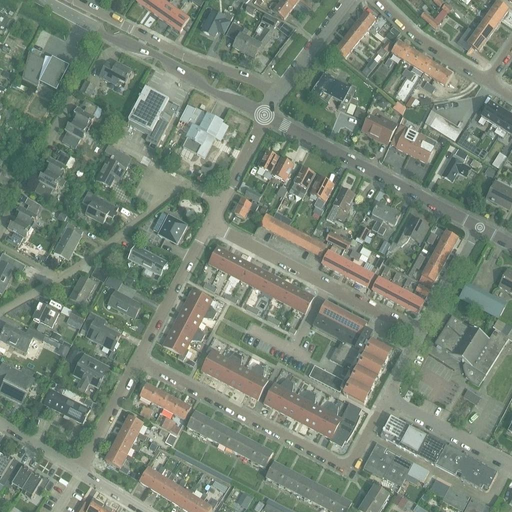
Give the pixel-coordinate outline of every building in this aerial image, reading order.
[(140,0),(137,5),(148,12),(156,0),(140,0)] [(159,0),(156,0),(148,12),(159,20),(168,6),(159,0)] [(284,0),(281,4),(292,11),(299,1),(297,0),(284,0)] [(435,0),(433,3),(440,8),(444,3),(440,0),(435,0)] [(269,8),(269,9),(269,10),(270,10),(270,11),(274,14),(275,15),(284,22),(292,11),(281,4),(279,7),(275,5),(275,4),(274,4),(273,4),(272,5),(271,5),(270,6),(270,7),(269,7),(269,8)] [(491,7),(487,12),(490,14),(501,23),(509,12),(497,4),(493,9),(491,7)] [(443,11),(447,15),(448,15),(452,11),(446,5),(442,10),(443,11)] [(168,6),(159,20),(169,27),(179,13),(168,6)] [(245,12),(253,16),(256,10),(248,6),(245,12)] [(441,22),(447,15),(443,11),(436,19),(441,22)] [(179,13),(169,27),(180,34),(183,30),(190,21),(179,13)] [(210,20),(203,33),(214,39),(219,30),(225,33),(230,23),(231,21),(233,18),(227,15),(226,18),(225,19),(214,13),(210,20)] [(420,18),(427,24),(431,19),(425,13),(420,18)] [(490,14),(482,25),(493,33),(501,23),(490,14)] [(365,15),(357,24),(367,32),(375,23),(369,18),(365,15)] [(265,16),(261,23),(273,30),(277,22),(265,16)] [(429,25),(435,31),(440,26),(433,20),(429,25)] [(357,24),(350,34),(360,42),(367,32),(357,24)] [(233,49),(244,55),(251,41),(244,38),(247,32),(233,25),(228,34),(227,35),(235,39),(234,41),(236,42),(233,49)] [(475,34),(475,35),(486,43),(493,33),(482,25),(475,34)] [(393,28),(389,33),(397,39),(400,34),(393,28)] [(251,41),(244,55),(255,61),(259,54),(261,55),(262,53),(264,48),(274,36),(267,30),(256,44),(251,41)] [(469,30),(458,45),(468,53),(471,48),(479,53),(486,43),(475,35),(475,34),(469,30)] [(350,34),(342,43),(352,51),(360,42),(350,34)] [(384,46),(389,51),(393,46),(392,45),(388,42),(384,45),(384,46)] [(345,61),(352,51),(342,43),(335,53),(345,61)] [(391,55),(402,62),(409,50),(398,43),(391,55)] [(409,50),(402,62),(413,68),(420,57),(409,50)] [(69,68),(53,59),(50,64),(29,53),(22,79),(38,88),(39,84),(57,93),(69,68)] [(420,57),(413,68),(423,75),(430,63),(420,57)] [(430,63),(423,75),(434,81),(441,70),(430,63)] [(372,72),(375,68),(370,64),(361,75),(366,78),(371,72),(372,72)] [(125,85),(132,74),(117,66),(115,71),(107,66),(99,80),(103,82),(104,80),(111,84),(114,79),(125,85)] [(441,70),(434,81),(445,88),(452,77),(441,70)] [(353,100),(357,90),(352,88),(351,89),(324,75),(311,93),(319,98),(322,95),(323,96),(325,92),(332,97),(341,103),(338,112),(347,115),(351,106),(353,100)] [(387,94),(397,78),(394,76),(383,91),(387,94)] [(12,83),(10,88),(18,91),(20,86),(12,83)] [(90,98),(96,89),(85,83),(80,93),(90,98)] [(157,148),(175,114),(170,111),(172,107),(145,92),(127,126),(149,137),(146,142),(157,148)] [(411,98),(406,107),(410,110),(416,101),(411,98)] [(77,117),(74,122),(87,129),(90,124),(92,126),(95,120),(97,120),(99,120),(103,111),(85,101),(82,106),(90,111),(87,116),(78,110),(74,116),(77,117)] [(396,106),(404,113),(406,109),(403,107),(398,103),(396,106)] [(492,126),(501,111),(491,104),(486,111),(481,119),(478,124),(483,127),(486,122),(492,126)] [(402,116),(404,113),(396,106),(393,110),(402,116)] [(208,118),(207,119),(202,117),(204,114),(195,110),(195,111),(187,107),(178,124),(186,128),(184,133),(189,136),(183,149),(197,156),(204,142),(212,146),(222,125),(208,118)] [(357,109),(354,118),(360,120),(362,121),(365,113),(357,109)] [(494,134),(498,137),(511,117),(501,111),(492,126),(497,129),(494,134)] [(498,137),(503,140),(506,135),(511,138),(511,117),(498,137)] [(388,145),(397,126),(382,119),(380,123),(369,118),(362,133),(373,138),(372,139),(387,146),(388,145)] [(437,118),(430,128),(455,144),(462,133),(437,118)] [(84,135),(87,129),(74,122),(71,128),(69,126),(65,132),(72,136),(69,141),(64,138),(62,143),(76,151),(81,141),(83,142),(86,136),(84,135)] [(425,145),(427,140),(419,136),(400,126),(390,147),(409,156),(427,165),(427,163),(434,150),(425,145)] [(464,134),(457,145),(474,156),(477,150),(466,143),(470,137),(464,134)] [(132,160),(116,152),(108,147),(104,153),(112,158),(110,163),(107,161),(96,182),(110,190),(117,177),(122,180),(132,160)] [(165,149),(161,157),(166,160),(170,152),(165,149)] [(50,167),(47,173),(60,180),(63,175),(65,176),(68,170),(71,169),(75,163),(74,160),(58,152),(55,157),(63,161),(61,166),(50,160),(47,166),(50,167)] [(274,169),(279,159),(273,156),(273,155),(270,154),(268,154),(267,153),(259,169),(266,173),(263,179),(270,182),(276,170),(274,169)] [(492,167),(499,171),(506,159),(500,155),(492,167)] [(455,180),(458,175),(464,178),(466,179),(472,170),(463,166),(465,163),(455,157),(442,178),(453,184),(455,180)] [(285,184),(293,168),(288,165),(288,163),(284,161),(283,162),(281,161),(273,178),(285,184)] [(478,172),(481,166),(474,162),(470,167),(478,172)] [(485,175),(493,179),(496,172),(488,168),(485,175)] [(289,193),(289,194),(295,197),(298,198),(298,197),(300,195),(305,197),(307,192),(315,177),(302,170),(298,179),(295,179),(293,183),(294,185),(291,192),(290,192),(289,193)] [(60,180),(47,173),(44,178),(41,177),(38,183),(42,184),(39,189),(38,188),(35,193),(48,201),(53,191),(56,193),(59,186),(57,185),(60,180)] [(324,207),(325,204),(334,187),(319,179),(310,196),(319,201),(315,208),(313,213),(321,217),(323,212),(321,211),(320,209),(322,206),(324,207)] [(499,202),(503,204),(504,205),(505,205),(511,208),(511,207),(511,187),(509,191),(496,184),(487,201),(497,206),(499,202)] [(277,196),(283,199),(287,192),(286,192),(281,189),(277,196)] [(258,204),(261,198),(248,191),(244,197),(258,204)] [(355,197),(342,191),(331,212),(339,216),(337,219),(344,223),(352,206),(350,205),(355,197)] [(119,210),(103,201),(89,193),(83,204),(90,208),(85,216),(103,226),(108,217),(113,220),(119,210)] [(466,199),(469,208),(476,207),(474,197),(466,199)] [(20,216),(17,221),(30,228),(32,223),(35,224),(38,218),(35,217),(41,207),(27,200),(25,205),(29,207),(27,212),(21,209),(17,215),(20,216)] [(241,202),(234,216),(244,221),(249,211),(255,214),(258,208),(251,204),(249,207),(241,202)] [(380,220),(383,222),(390,210),(379,205),(371,219),(378,223),(380,220)] [(390,210),(383,222),(394,228),(401,216),(390,210)] [(61,215),(57,221),(63,224),(67,218),(61,215)] [(177,246),(187,227),(168,217),(168,218),(162,215),(153,232),(159,235),(158,237),(166,241),(166,240),(177,246)] [(266,215),(260,227),(265,229),(271,218),(266,215)] [(271,218),(265,229),(270,232),(276,221),(273,219),(271,218)] [(285,218),(282,224),(285,225),(286,226),(289,228),(292,222),(285,218)] [(397,246),(402,248),(408,243),(410,239),(421,244),(429,228),(411,219),(397,246)] [(27,234),(30,228),(17,221),(14,227),(11,226),(8,231),(17,236),(14,240),(8,237),(5,242),(19,250),(24,240),(26,241),(29,235),(27,234)] [(276,221),(270,232),(275,235),(281,223),(280,223),(276,221)] [(281,223),(275,235),(280,237),(286,226),(285,225),(282,224),(281,223)] [(62,240),(54,254),(64,260),(70,249),(74,251),(81,238),(83,234),(66,224),(58,238),(62,240)] [(372,232),(377,234),(381,228),(375,225),(372,232)] [(286,226),(280,237),(285,240),(291,229),(289,228),(286,226)] [(369,232),(362,228),(357,239),(364,242),(369,232)] [(381,228),(377,234),(382,237),(386,230),(381,228)] [(291,229),(285,240),(290,242),(296,231),(291,229)] [(138,230),(135,236),(143,240),(146,234),(138,230)] [(296,231),(290,242),(295,245),(301,234),(296,231)] [(446,233),(439,246),(452,252),(459,240),(446,233)] [(301,234),(295,245),(300,248),(306,237),(301,234)] [(326,242),(343,251),(347,244),(349,241),(344,238),(343,240),(330,234),(326,242)] [(431,234),(428,240),(434,243),(437,237),(431,234)] [(306,237),(300,248),(306,250),(311,239),(306,237)] [(311,239),(306,250),(311,253),(317,242),(311,239)] [(317,242),(311,253),(316,256),(322,245),(317,242)] [(384,243),(379,253),(384,256),(390,246),(384,243)] [(322,245),(316,256),(321,258),(327,247),(322,245)] [(434,256),(433,258),(445,265),(452,252),(439,246),(434,256)] [(161,278),(167,264),(135,248),(129,261),(161,278)] [(219,271),(228,253),(217,248),(209,264),(208,265),(219,271)] [(332,248),(325,261),(322,266),(334,272),(340,260),(334,256),(337,251),(332,248)] [(363,249),(361,252),(360,255),(368,259),(371,253),(363,249)] [(108,253),(102,257),(106,262),(112,258),(108,253)] [(230,277),(239,259),(228,253),(219,271),(230,277)] [(12,269),(15,262),(2,255),(0,259),(0,263),(0,264),(0,294),(2,295),(15,271),(12,269)] [(419,256),(415,264),(421,268),(425,259),(419,256)] [(379,270),(383,263),(384,260),(380,258),(375,268),(379,270)] [(433,258),(426,270),(438,277),(445,265),(433,258)] [(240,282),(250,265),(239,259),(230,277),(240,282)] [(340,260),(334,272),(345,278),(351,265),(340,260)] [(362,271),(356,284),(367,290),(377,271),(372,269),(373,267),(366,264),(362,271)] [(419,271),(421,268),(415,264),(408,277),(411,279),(416,269),(419,271)] [(251,288),(260,270),(250,265),(240,282),(251,288)] [(351,265),(345,278),(356,284),(362,271),(351,265)] [(104,285),(108,276),(96,270),(92,278),(104,285)] [(262,294),(271,276),(260,270),(251,288),(262,294)] [(426,270),(419,283),(432,289),(438,277),(426,270)] [(499,288),(511,294),(511,274),(507,272),(499,288)] [(273,299),(282,281),(271,276),(262,294),(273,299)] [(118,292),(122,283),(110,277),(105,285),(118,292)] [(125,277),(122,283),(130,287),(134,281),(125,277)] [(83,307),(95,285),(81,278),(69,300),(83,307)] [(372,293),(384,298),(391,285),(379,279),(372,293)] [(283,305),(293,287),(282,281),(273,299),(283,305)] [(391,285),(384,298),(395,304),(402,291),(391,285)] [(427,298),(430,292),(418,286),(415,292),(427,298)] [(303,293),(293,287),(283,305),(294,310),(303,293)] [(504,308),(464,287),(458,299),(498,320),(504,308)] [(402,291),(395,304),(406,310),(413,297),(402,291)] [(187,302),(215,317),(216,314),(210,307),(212,302),(192,292),(187,302)] [(134,320),(142,307),(115,293),(108,307),(134,320)] [(294,310),(305,316),(314,298),(303,293),(294,310)] [(413,297),(406,310),(417,316),(424,303),(413,297)] [(181,312),(201,323),(203,320),(213,322),(215,317),(187,302),(181,312)] [(326,304),(313,329),(341,343),(338,350),(336,349),(330,361),(344,369),(345,367),(352,370),(345,383),(346,384),(343,389),(341,392),(345,394),(344,397),(364,407),(368,400),(365,398),(368,393),(371,394),(375,386),(372,385),(375,379),(378,381),(382,373),(379,372),(382,366),(385,367),(389,360),(386,358),(389,353),(392,354),(392,353),(374,343),(372,342),(372,343),(370,342),(374,336),(364,331),(367,326),(359,322),(358,324),(352,321),(354,319),(346,315),(345,317),(339,314),(341,312),(333,308),(332,310),(326,308),(327,305),(326,304)] [(52,330),(59,315),(39,306),(32,320),(52,330)] [(83,325),(86,319),(72,312),(69,318),(83,325)] [(176,322),(204,337),(205,337),(198,329),(201,323),(181,312),(176,322)] [(82,331),(90,335),(87,339),(112,353),(120,338),(103,328),(106,323),(91,315),(88,321),(82,331)] [(452,317),(435,345),(448,353),(460,361),(461,362),(462,364),(463,363),(464,363),(464,364),(465,364),(463,367),(463,370),(464,374),(466,378),(469,381),(472,384),(475,387),(479,389),(479,388),(486,377),(508,341),(495,333),(490,341),(487,339),(486,340),(485,339),(484,336),(482,334),(480,332),(478,330),(475,329),(474,329),(474,331),(452,317)] [(171,332),(191,343),(201,344),(203,340),(204,337),(176,322),(171,332)] [(40,345),(44,338),(29,330),(26,337),(6,327),(0,338),(0,341),(26,354),(33,341),(40,345)] [(189,346),(190,346),(191,343),(171,332),(163,348),(179,356),(178,360),(183,363),(189,352),(187,351),(189,346)] [(52,333),(49,339),(57,343),(60,337),(52,333)] [(72,348),(69,355),(75,358),(78,351),(72,348)] [(201,373),(212,379),(223,359),(219,357),(220,355),(209,349),(206,354),(210,356),(201,373)] [(223,359),(212,379),(224,385),(238,356),(235,355),(228,361),(223,359)] [(84,392),(88,384),(97,389),(109,369),(85,356),(73,376),(81,381),(77,389),(84,392)] [(238,356),(224,385),(235,391),(245,370),(241,368),(242,358),(238,356)] [(0,394),(22,406),(34,381),(2,365),(0,369),(0,381),(4,384),(0,391),(0,394)] [(245,370),(235,391),(246,397),(261,368),(257,366),(250,373),(245,370)] [(34,374),(23,368),(21,372),(33,378),(34,374)] [(261,368),(246,397),(257,403),(268,382),(263,380),(264,370),(261,368)] [(274,386),(264,406),(275,411),(290,383),(286,381),(279,388),(274,386)] [(290,383),(275,411),(286,417),(297,397),(292,395),(294,385),(290,383)] [(140,399),(151,404),(158,392),(146,386),(142,395),(140,399)] [(468,391),(467,392),(463,398),(475,405),(477,406),(481,399),(468,391)] [(83,425),(90,411),(51,392),(44,406),(83,425)] [(158,392),(151,404),(162,410),(169,398),(158,392)] [(297,397),(286,417),(297,423),(312,395),(309,393),(301,400),(297,397)] [(312,395),(297,423),(309,429),(319,409),(315,407),(316,397),(312,395)] [(169,398),(162,410),(173,416),(180,404),(169,398)] [(180,404),(173,416),(185,422),(191,410),(180,404)] [(319,409),(309,429),(320,435),(335,407),(331,405),(324,411),(319,409)] [(331,440),(330,443),(342,449),(345,443),(347,444),(354,432),(360,418),(359,417),(362,411),(350,405),(345,414),(341,420),(340,424),(335,433),(331,440)] [(335,407),(320,435),(331,440),(335,433),(340,424),(341,420),(337,418),(339,409),(335,407)] [(140,415),(144,418),(148,410),(144,408),(140,415)] [(148,410),(144,418),(149,420),(153,412),(148,410)] [(187,430),(213,444),(221,428),(195,415),(187,430)] [(137,437),(137,439),(144,443),(145,441),(146,439),(139,435),(143,426),(136,422),(129,418),(123,430),(137,437)] [(162,428),(166,430),(170,421),(166,419),(162,428)] [(383,433),(380,438),(400,449),(410,429),(391,419),(384,432),(383,431),(382,433),(383,433)] [(170,421),(166,430),(177,436),(181,429),(174,426),(175,424),(170,421)] [(221,428),(213,444),(239,457),(247,441),(221,428)] [(410,429),(400,449),(417,458),(428,438),(410,429)] [(131,448),(131,450),(138,454),(140,452),(141,450),(133,446),(137,439),(137,437),(123,430),(117,441),(131,448)] [(161,431),(159,436),(166,440),(168,435),(161,431)] [(171,436),(166,445),(171,448),(176,439),(171,436)] [(428,438),(417,458),(435,467),(446,448),(428,438)] [(126,459),(125,461),(133,465),(134,463),(135,461),(127,457),(131,450),(131,448),(117,441),(111,452),(126,459)] [(247,441),(239,457),(265,471),(273,455),(247,441)] [(364,471),(382,480),(383,479),(401,488),(408,475),(413,465),(377,446),(364,471)] [(446,448),(435,467),(455,478),(465,458),(446,448)] [(121,468),(125,461),(126,459),(111,452),(105,463),(108,464),(119,470),(119,472),(127,476),(129,472),(121,468)] [(1,457),(0,459),(0,485),(4,488),(19,463),(14,460),(11,463),(9,462),(9,461),(9,460),(8,458),(7,458),(6,458),(5,459),(1,457)] [(465,458),(455,478),(471,486),(481,467),(465,458)] [(19,463),(4,488),(9,491),(11,488),(17,492),(18,490),(22,492),(32,476),(29,474),(29,472),(29,471),(28,470),(26,470),(25,470),(24,471),(23,470),(25,466),(19,463)] [(275,465),(266,481),(292,494),(300,478),(275,465)] [(413,465),(408,475),(423,483),(429,473),(413,465)] [(481,467),(471,486),(482,492),(483,492),(485,492),(486,492),(487,492),(488,492),(489,491),(498,475),(485,468),(481,467)] [(148,470),(139,484),(150,491),(159,477),(160,478),(165,470),(163,469),(161,468),(156,476),(148,470)] [(159,477),(150,491),(161,497),(169,484),(171,484),(175,477),(173,475),(171,474),(167,482),(160,478),(159,477)] [(32,476),(22,492),(26,495),(25,497),(31,501),(35,494),(40,498),(45,491),(50,482),(44,479),(42,482),(40,480),(40,478),(39,477),(38,477),(37,477),(36,478),(32,476)] [(300,478),(292,494),(318,508),(326,492),(300,478)] [(437,495),(442,484),(435,480),(430,491),(437,495)] [(169,484),(161,497),(171,504),(180,490),(181,491),(186,483),(184,482),(182,481),(177,489),(171,484),(169,484)] [(224,495),(227,489),(223,486),(223,487),(214,482),(211,487),(224,495)] [(437,495),(443,499),(449,488),(442,484),(437,495)] [(375,487),(367,500),(374,505),(382,492),(375,487)] [(180,490),(171,504),(182,510),(190,497),(192,498),(197,490),(195,489),(193,488),(188,495),(181,491),(180,490)] [(442,502),(449,505),(456,491),(449,488),(443,499),(442,502)] [(456,491),(449,505),(455,509),(463,495),(456,491)] [(326,492),(318,508),(326,511),(348,511),(352,505),(326,492)] [(382,492),(374,505),(382,509),(389,497),(382,492)] [(190,497),(182,510),(184,511),(195,511),(201,503),(203,504),(207,497),(205,495),(204,494),(199,502),(192,498),(190,497)] [(463,495),(455,509),(460,511),(462,511),(470,499),(463,495)] [(249,496),(242,508),(246,511),(254,499),(249,496)] [(395,498),(392,504),(397,507),(402,499),(397,496),(395,498)] [(359,511),(369,511),(374,505),(367,500),(359,511)] [(464,511),(474,511),(479,504),(471,500),(464,511)] [(101,511),(105,507),(95,501),(91,508),(88,511),(101,511)] [(201,503),(195,511),(210,511),(212,510),(213,511),(216,506),(218,503),(214,501),(209,508),(203,504),(201,503)] [(84,511),(88,506),(86,505),(82,503),(76,511),(84,511)]
